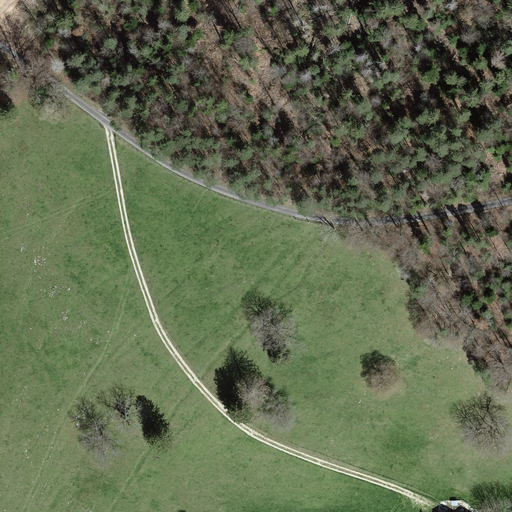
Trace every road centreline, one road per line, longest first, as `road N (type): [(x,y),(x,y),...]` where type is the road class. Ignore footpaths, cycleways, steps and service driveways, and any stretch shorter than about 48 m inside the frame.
road 1 (track): [(511,199),(392,220),(327,218),(262,203),(159,158),(0,43)]
road 2 (track): [(109,124),(142,284),(189,374),(262,437),(438,506)]
